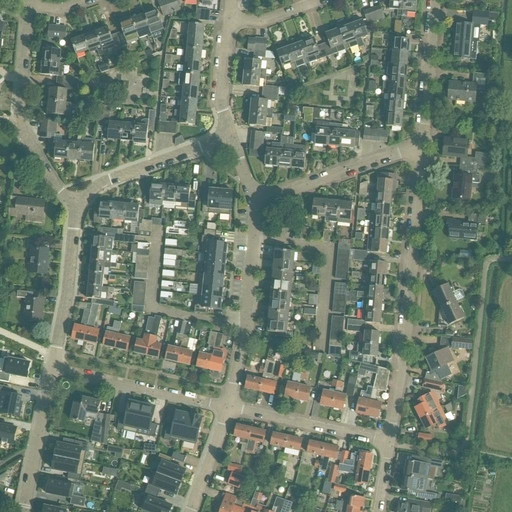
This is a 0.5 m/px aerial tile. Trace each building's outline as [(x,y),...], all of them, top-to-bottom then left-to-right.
[(169,14),(164,0),(159,2),(164,16),(169,14)] [(175,12),(170,0),(164,0),(169,14),(175,12)] [(177,0),(170,0),(175,12),(181,10),(179,4),(177,0)] [(403,16),(403,0),(390,0),(390,9),(398,10),(398,16),(403,16)] [(416,11),(416,0),(403,0),(403,16),(407,16),(407,11),(416,11)] [(385,18),(381,6),(375,8),(379,20),(385,18)] [(374,22),(379,20),(375,8),(369,10),(374,22)] [(144,12),(145,15),(149,28),(151,33),(164,29),(162,24),(157,10),(151,12),(150,10),(144,12)] [(368,24),(374,22),(369,10),(364,12),(368,24)] [(474,11),(473,25),(456,23),(453,57),(476,59),(476,56),(479,53),(477,49),(478,42),(479,43),(481,26),(488,26),(489,12),(474,11)] [(145,15),(132,19),(137,33),(138,37),(146,34),(148,39),(152,37),(151,33),(149,28),(145,15)] [(117,34),(122,48),(128,46),(125,37),(137,33),(132,19),(127,21),(125,19),(119,21),(120,24),(123,32),(117,34)] [(356,40),(358,46),(363,44),(361,38),(369,36),(363,21),(351,25),(356,40)] [(205,25),(190,24),(189,36),(203,38),(205,25)] [(356,40),(351,25),(338,30),(346,50),(358,46),(356,40)] [(61,27),(60,39),(59,41),(66,42),(67,28),(61,27)] [(96,32),(101,46),(113,41),(117,50),(122,48),(117,34),(112,36),(109,28),(103,29),(102,27),(95,29),(96,32)] [(338,53),(346,50),(338,30),(326,34),(329,42),(323,44),(328,57),(338,53)] [(96,32),(84,36),(89,50),(90,53),(98,50),(102,49),(101,46),(96,32)] [(89,50),(84,36),(71,41),(76,54),(89,50)] [(189,36),(187,49),(202,50),(203,38),(189,36)] [(308,58),(310,63),(328,57),(323,44),(317,46),(314,38),(302,43),(307,58),(308,58)] [(393,51),(408,52),(409,40),(394,38),(393,51)] [(305,65),(310,63),(308,58),(307,58),(302,43),(289,47),(295,62),(296,62),(297,67),(305,64),(305,65)] [(277,52),(282,67),(290,64),(292,69),(298,68),(297,67),(296,62),(295,62),(289,47),(288,44),(280,47),(281,50),(277,52)] [(45,49),(44,62),(60,63),(61,50),(45,49)] [(187,49),(187,56),(185,56),(184,61),(186,61),(201,63),(202,50),(187,49)] [(254,51),(254,52),(253,61),(246,60),(245,73),(266,75),(267,70),(261,70),(262,58),(265,58),(266,52),(260,52),(254,51)] [(392,63),(407,65),(408,52),(393,51),(392,63)] [(42,75),(62,77),(64,64),(60,63),(44,62),(42,61),(41,75),(42,75)] [(201,63),(186,61),(185,74),(200,75),(201,63)] [(101,73),(110,70),(107,63),(99,66),(101,73)] [(387,76),(391,76),(406,77),(407,65),(392,63),(388,63),(387,76)] [(179,86),(184,86),(199,88),(200,75),(185,74),(180,73),(179,86)] [(266,75),(245,73),(243,86),(259,88),(260,79),(266,80),(266,75)] [(473,85),(451,83),(449,100),(468,101),(468,102),(476,103),(477,94),(475,94),(476,89),(485,90),(486,74),(474,73),(473,85)] [(406,77),(391,76),(390,83),(384,82),(383,88),(405,90),(406,77)] [(78,84),(63,83),(63,89),(51,88),(50,101),(67,102),(68,90),(78,91),(78,84)] [(199,88),(184,86),(183,99),(198,100),(199,88)] [(263,86),(263,94),(279,95),(289,96),(286,88),(263,86)] [(405,90),(383,88),(383,94),(389,94),(389,101),(404,102),(405,90)] [(250,112),(272,114),(273,109),(267,109),(268,101),(278,102),(279,95),(263,94),(262,100),(252,99),(250,112)] [(198,100),(183,99),(182,112),(196,113),(198,100)] [(67,102),(50,101),(48,113),(65,115),(67,102)] [(404,102),(389,101),(388,114),(403,115),(404,102)] [(110,122),(111,112),(112,106),(105,106),(105,112),(103,127),(103,133),(109,134),(108,139),(121,141),(123,123),(110,122)] [(133,142),(133,143),(146,145),(147,143),(148,131),(154,132),(155,117),(156,111),(149,110),(149,116),(148,120),(145,120),(142,121),(141,123),(141,125),(136,124),(134,142),(133,142)] [(196,113),(182,112),(180,124),(195,125),(196,113)] [(272,114),(250,112),(249,126),(265,127),(266,119),(272,119),(272,114)] [(403,115),(388,114),(387,126),(402,127),(403,115)] [(123,123),(121,141),(133,142),(134,142),(136,124),(123,123)] [(312,133),(311,144),(328,146),(329,130),(330,124),(317,123),(316,133),(312,133)] [(329,130),(328,146),(341,147),(342,131),(343,125),(335,124),(330,124),(329,130)] [(342,131),(341,147),(354,148),(354,146),(359,147),(360,133),(355,132),(356,132),(347,131),(348,126),(343,125),(342,131)] [(83,134),(79,133),(78,139),(77,143),(69,142),(68,159),(80,160),(81,160),(83,139),(83,134)] [(96,140),(83,139),(81,160),(80,160),(80,162),(87,163),(87,161),(94,161),(95,145),(96,140)] [(461,166),(478,168),(487,169),(488,154),(476,153),(476,159),(467,158),(468,141),(446,139),(445,150),(444,149),(443,157),(452,157),(453,157),(461,157),(461,166)] [(68,159),(69,142),(56,141),(55,158),(68,159)] [(279,151),(280,145),(267,144),(265,165),(278,167),(279,151)] [(293,146),(285,145),(280,145),(279,151),(278,167),(291,168),(293,152),(292,152),(293,146)] [(293,152),(291,168),(304,169),(306,147),(293,146),(292,152),(293,152)] [(481,176),(478,176),(478,168),(461,166),(460,175),(456,175),(454,190),(453,190),(452,199),(459,200),(459,199),(470,200),(472,183),(480,184),(481,176)] [(382,174),(381,180),(379,179),(378,192),(392,193),(392,189),(396,189),(396,181),(395,181),(395,175),(382,174)] [(360,190),(367,191),(368,182),(361,184),(360,190)] [(155,205),(156,201),(163,202),(165,186),(152,184),(150,201),(149,205),(155,205)] [(178,185),(165,184),(165,186),(163,202),(163,206),(176,207),(176,203),(177,187),(178,185)] [(188,209),(189,209),(195,209),(196,196),(190,195),(190,188),(177,187),(176,203),(188,204),(188,209)] [(210,189),(209,201),(203,201),(202,213),(219,214),(221,190),(210,189)] [(221,190),(219,214),(231,215),(233,191),(221,190)] [(377,204),(391,205),(392,193),(378,192),(377,204)] [(16,217),(16,214),(43,217),(45,201),(18,198),(17,204),(10,203),(9,216),(16,217)] [(313,206),(311,206),(310,216),(326,217),(327,201),(314,199),(313,206)] [(339,200),(339,202),(340,202),(338,219),(338,222),(351,224),(353,201),(339,200)] [(325,221),(338,222),(338,219),(340,202),(339,202),(327,201),(326,217),(325,221)] [(113,220),(114,203),(101,202),(100,210),(96,209),(94,223),(102,223),(102,219),(113,220)] [(114,203),(113,220),(125,221),(127,205),(114,203)] [(133,205),(127,205),(125,221),(138,222),(138,228),(136,228),(135,234),(139,234),(139,237),(151,238),(151,232),(139,231),(140,225),(142,225),(143,221),(144,221),(145,211),(139,211),(140,206),(139,206),(139,204),(133,203),(133,205)] [(376,216),(390,218),(391,205),(377,204),(376,216)] [(447,220),(447,229),(450,229),(449,238),(450,239),(450,240),(451,241),(452,241),(453,242),(454,242),(455,242),(456,242),(457,241),(458,241),(458,240),(459,239),(470,240),(470,241),(477,242),(477,233),(485,234),(486,217),(469,215),(468,224),(455,223),(456,221),(447,220)] [(370,216),(369,221),(370,221),(370,228),(375,228),(389,230),(390,218),(376,216),(370,216)] [(139,231),(151,232),(152,226),(161,227),(161,223),(144,221),(143,221),(142,225),(140,225),(139,231)] [(167,227),(166,234),(182,235),(183,230),(188,230),(188,222),(177,221),(174,223),(174,228),(167,227)] [(389,230),(375,228),(370,228),(368,240),(388,242),(389,230)] [(205,230),(204,236),(202,235),(201,243),(203,243),(202,253),(205,253),(226,256),(227,244),(215,243),(217,231),(205,230)] [(94,237),(93,239),(92,249),(113,251),(113,242),(131,243),(135,244),(136,236),(132,236),(122,235),(118,235),(114,234),(114,239),(108,238),(94,237)] [(39,241),(26,240),(26,248),(32,249),(30,272),(46,274),(49,250),(39,249),(39,241)] [(342,244),(339,244),(336,279),(348,280),(350,260),(350,255),(351,245),(348,245),(348,241),(342,240),(342,244)] [(372,253),(387,254),(388,242),(368,240),(367,252),(370,253),(372,253)] [(276,251),(275,261),(293,263),(295,247),(288,247),(287,252),(276,251)] [(111,263),(112,255),(121,256),(122,252),(113,251),(92,249),(91,261),(111,263)] [(205,253),(204,263),(225,266),(226,256),(205,253)] [(90,274),(104,275),(104,268),(111,269),(111,268),(117,269),(117,264),(111,263),(91,261),(90,274)] [(274,271),(292,273),(293,263),(275,261),(274,271)] [(388,264),(386,264),(386,263),(372,262),(371,274),(379,275),(385,275),(385,271),(387,271),(388,264)] [(204,263),(204,264),(206,264),(205,274),(224,276),(225,266),(204,263)] [(313,265),(312,274),(319,275),(320,265),(313,265)] [(292,273),(274,271),(273,281),(291,283),(292,273)] [(104,275),(90,274),(89,286),(103,287),(104,275)] [(200,274),(199,285),(223,287),(224,276),(205,274),(200,274)] [(369,286),(372,287),(384,288),(385,275),(379,275),(371,274),(369,286)] [(272,291),(290,293),(291,283),(273,281),(272,291)] [(450,282),(448,283),(448,284),(433,291),(441,308),(456,302),(465,297),(462,291),(459,290),(455,292),(450,282)] [(351,292),(347,291),(347,284),(335,283),(334,295),(346,296),(346,297),(351,297),(351,292)] [(199,285),(198,295),(222,298),(223,287),(199,285)] [(103,287),(89,286),(88,299),(101,300),(102,293),(108,293),(108,292),(114,292),(115,289),(103,287)] [(351,292),(351,297),(358,298),(363,298),(368,299),(383,300),(384,288),(372,287),(369,286),(369,293),(351,291),(351,292)] [(45,294),(28,292),(19,291),(18,297),(27,298),(25,320),(40,322),(41,309),(43,310),(45,294)] [(271,301),(289,303),(290,293),(272,291),(271,301)] [(198,295),(197,305),(195,305),(194,312),(208,314),(209,308),(221,309),(222,298),(198,295)] [(310,295),(309,305),(316,306),(317,296),(310,295)] [(368,299),(363,298),(362,310),(382,312),(383,300),(368,299)] [(115,302),(103,299),(103,305),(114,308),(115,302)] [(270,312),(288,313),(289,303),(271,301),(270,312)] [(464,319),(456,302),(441,308),(440,309),(438,327),(447,328),(447,330),(447,326),(464,319)] [(96,319),(99,305),(93,304),(91,312),(85,341),(96,344),(99,331),(94,329),(96,319)] [(132,312),(144,315),(144,307),(133,306),(132,312)] [(348,319),(347,326),(366,328),(367,323),(380,324),(382,312),(362,310),(361,320),(348,319)] [(84,324),(83,327),(76,326),(73,339),(85,341),(91,312),(85,311),(82,323),(84,324)] [(288,313),(270,312),(269,322),(287,324),(288,313)] [(151,337),(149,342),(146,355),(158,358),(161,345),(156,344),(160,326),(161,326),(162,323),(160,322),(161,320),(162,317),(155,316),(155,319),(153,325),(153,327),(151,337)] [(332,326),(343,327),(343,325),(344,318),(332,317),(332,326)] [(287,324),(269,322),(268,332),(277,333),(276,337),(292,339),(293,324),(287,324)] [(115,329),(113,329),(108,328),(107,333),(104,346),(116,348),(119,335),(120,330),(121,324),(117,323),(115,329)] [(178,362),(186,326),(180,325),(178,334),(177,334),(174,348),(169,347),(166,360),(178,362)] [(186,326),(178,362),(190,365),(193,352),(187,351),(190,337),(189,337),(192,326),(186,325),(186,326)] [(138,340),(135,353),(146,355),(149,342),(151,337),(153,327),(149,326),(148,329),(146,328),(144,341),(138,340)] [(331,334),(343,335),(343,327),(332,326),(331,334)] [(366,328),(347,326),(347,331),(365,333),(364,344),(379,345),(380,333),(366,331),(366,328)] [(211,332),(208,344),(210,344),(209,350),(202,349),(198,367),(209,369),(217,334),(211,332)] [(224,359),(226,351),(220,350),(223,335),(217,334),(209,369),(221,372),(224,359)] [(119,335),(116,348),(127,351),(130,338),(119,335)] [(470,340),(453,339),(452,348),(469,349),(470,340)] [(358,343),(357,352),(351,352),(351,361),(361,363),(363,364),(363,356),(377,357),(379,345),(364,344),(358,343)] [(341,358),(341,347),(330,346),(329,355),(341,358)] [(447,349),(426,359),(432,371),(430,371),(427,371),(426,378),(441,382),(438,376),(439,375),(441,380),(451,375),(449,370),(447,364),(453,361),(447,349)] [(317,363),(323,365),(325,355),(319,353),(317,363)] [(0,371),(0,380),(9,383),(10,374),(27,378),(30,363),(5,358),(2,372),(0,371)] [(276,362),(267,360),(266,365),(266,367),(264,374),(263,380),(260,392),(274,395),(277,383),(271,382),(275,367),(276,362)] [(361,363),(358,375),(365,377),(366,372),(377,374),(378,368),(363,364),(361,363)] [(285,366),(279,365),(276,377),(282,378),(285,366)] [(373,389),(372,395),(371,402),(368,416),(379,418),(382,404),(375,402),(378,390),(387,392),(390,370),(378,368),(377,374),(375,382),(373,389)] [(296,373),(293,384),(289,383),(290,376),(283,375),(281,384),(288,386),(285,397),(296,400),(300,385),(301,379),(302,373),(298,372),(298,374),(296,373)] [(260,392),(263,380),(248,377),(246,388),(260,392)] [(422,387),(442,392),(444,383),(441,383),(441,382),(426,378),(425,379),(422,387)] [(300,385),(296,400),(307,402),(311,388),(300,385)] [(0,386),(0,393),(2,393),(0,401),(2,401),(0,411),(0,412),(19,416),(22,405),(20,404),(21,397),(10,394),(11,388),(0,386)] [(332,408),(335,394),(324,391),(321,405),(332,408)] [(335,394),(332,408),(343,410),(346,396),(335,394)] [(420,406),(415,408),(421,419),(438,409),(440,408),(433,394),(430,394),(417,400),(420,406)] [(74,403),(70,419),(85,422),(86,418),(97,421),(95,430),(99,431),(100,428),(101,428),(102,428),(109,429),(110,423),(110,421),(111,415),(104,415),(99,414),(101,402),(90,399),(84,397),(84,398),(83,398),(82,404),(74,403)] [(368,416),(371,402),(360,399),(357,413),(368,416)] [(120,416),(117,429),(136,434),(143,404),(130,401),(126,418),(120,416)] [(450,403),(444,406),(447,413),(454,410),(450,403)] [(143,404),(136,434),(155,438),(158,425),(152,423),(155,407),(143,404)] [(437,423),(440,428),(449,424),(440,408),(438,409),(421,419),(426,429),(437,423)] [(167,427),(164,440),(170,441),(171,439),(184,442),(190,415),(177,412),(173,428),(167,427)] [(190,415),(184,442),(196,444),(202,418),(202,417),(190,415)] [(0,424),(0,445),(1,446),(2,442),(13,445),(17,428),(0,424)] [(235,436),(242,438),(241,440),(240,444),(242,445),(241,451),(246,453),(246,452),(248,446),(249,440),(252,428),(238,425),(235,436)] [(254,454),(256,448),(257,441),(263,443),(264,440),(266,432),(252,428),(249,440),(248,446),(246,452),(246,453),(254,454)] [(272,440),(271,444),(286,448),(288,437),(274,433),(272,440)] [(300,451),(302,440),(288,437),(286,448),(300,451)] [(58,444),(55,457),(84,463),(88,443),(75,441),(74,447),(58,444)] [(322,456),(325,445),(310,442),(308,453),(322,456)] [(325,445),(322,456),(329,457),(336,459),(339,448),(325,445)] [(117,448),(115,458),(122,459),(123,454),(124,450),(117,448)] [(339,469),(346,470),(358,472),(356,482),(368,484),(370,470),(353,467),(346,465),(349,452),(342,450),(340,464),(339,469)] [(174,452),(172,458),(184,463),(186,457),(174,452)] [(356,452),(353,467),(370,470),(373,455),(356,452)] [(162,461),(158,474),(181,483),(186,470),(170,464),(172,458),(160,454),(158,460),(162,461)] [(55,457),(52,469),(69,473),(68,478),(81,481),(84,463),(55,457)] [(262,461),(256,460),(253,475),(259,476),(262,461)] [(422,463),(408,461),(406,475),(420,478),(422,463)] [(242,466),(229,464),(228,470),(241,473),(242,466)] [(332,465),(328,482),(327,481),(324,493),(330,494),(333,483),(335,483),(338,467),(332,465)] [(153,472),(146,490),(151,492),(158,494),(161,489),(176,495),(181,483),(158,474),(153,472)] [(232,473),(228,485),(240,489),(244,477),(232,473)] [(437,495),(427,493),(429,479),(420,478),(406,475),(403,490),(417,492),(419,492),(418,498),(436,501),(437,495)] [(49,484),(47,494),(71,499),(70,505),(84,507),(86,498),(73,496),(75,485),(50,480),(49,484)] [(124,483),(119,481),(115,490),(121,492),(124,483)] [(335,484),(334,490),(345,493),(347,487),(335,484)] [(146,490),(140,508),(144,509),(144,510),(149,511),(169,511),(172,506),(156,500),(158,494),(151,492),(146,490)] [(262,493),(255,491),(252,501),(249,509),(255,511),(264,511),(265,510),(266,507),(258,504),(262,493)] [(232,511),(235,506),(238,497),(227,494),(224,502),(222,509),(219,508),(217,511),(232,511)] [(336,505),(363,510),(365,498),(350,495),(349,501),(344,500),(344,502),(337,501),(336,505)] [(280,511),(285,500),(278,497),(272,511),(270,511),(265,510),(264,511),(280,511)] [(248,502),(245,501),(243,507),(249,509),(252,501),(249,500),(248,502)] [(289,511),(292,503),(285,500),(280,511),(289,511)] [(429,511),(431,503),(415,501),(414,506),(401,504),(399,511),(429,511)]
